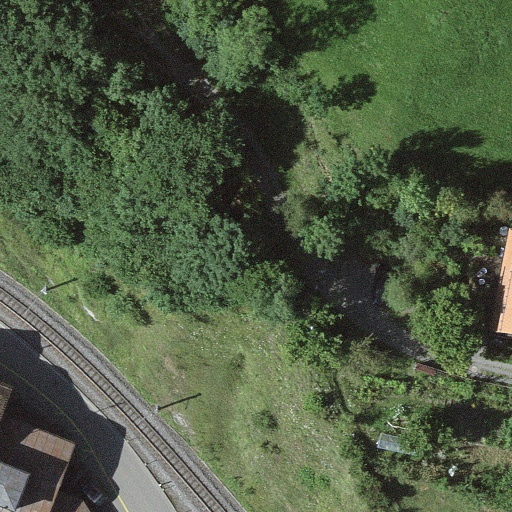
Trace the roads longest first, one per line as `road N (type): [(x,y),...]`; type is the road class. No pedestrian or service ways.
road 1 (track): [(511,371),(389,332),(339,297),(236,129),(175,70)]
road 2 (residential): [(142,511),(84,416),(0,350)]
road 3 (track): [(175,70),(78,0)]
